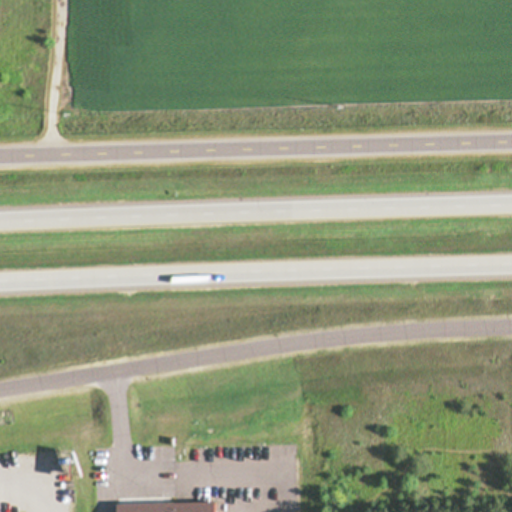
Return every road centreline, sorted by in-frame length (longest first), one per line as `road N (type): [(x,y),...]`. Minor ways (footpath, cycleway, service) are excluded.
road 1 (residential): [(0,389),(298,344),(511,328)]
road 2 (trunk): [(0,283),(511,267)]
road 3 (trunk): [(511,204),(0,219)]
road 4 (secondary): [(0,151),(511,140)]
